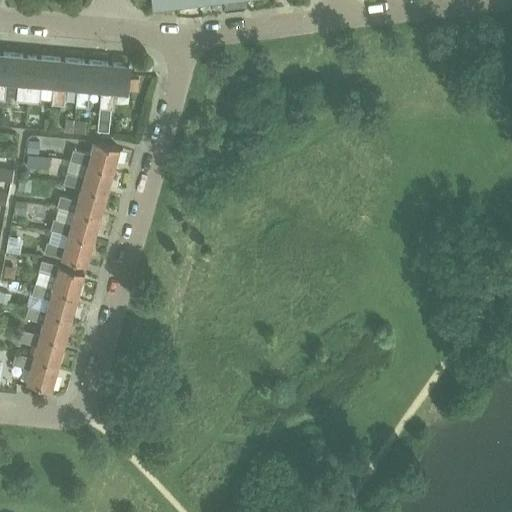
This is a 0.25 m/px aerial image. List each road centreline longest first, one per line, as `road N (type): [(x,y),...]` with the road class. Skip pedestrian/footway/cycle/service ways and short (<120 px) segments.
road 1 (residential): [(182,36),(90,399),(72,418),(0,414)]
road 2 (residential): [(507,0),(321,22)]
road 3 (residential): [(321,22),(182,36)]
